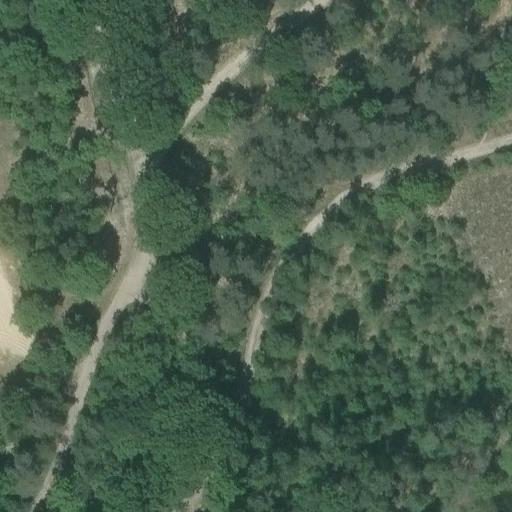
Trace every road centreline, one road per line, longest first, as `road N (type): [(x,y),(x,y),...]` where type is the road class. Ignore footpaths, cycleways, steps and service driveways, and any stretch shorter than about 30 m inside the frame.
road 1 (track): [(493,142),(324,202),(250,308),(219,447),(174,511)]
road 2 (track): [(162,403),(87,0)]
road 3 (track): [(121,179),(313,0)]
road 4 (track): [(34,511),(85,389),(141,290)]
